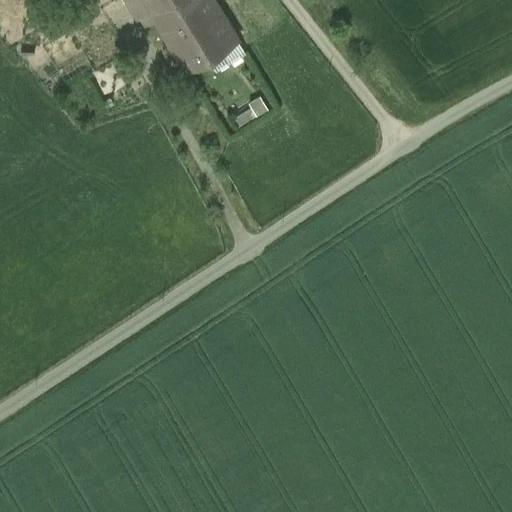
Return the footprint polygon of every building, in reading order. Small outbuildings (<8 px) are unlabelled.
[(77,0),(50,0),(62,18),(81,7),(77,0)] [(144,0),(125,0),(135,16),(148,8),(149,8),(144,0)] [(237,40),(213,0),(144,0),(149,8),(148,8),(186,71),(208,58),(237,40)] [(237,40),(208,58),(215,69),(244,51),(237,40)] [(260,97),(249,103),(256,115),(267,109),(260,97)]
